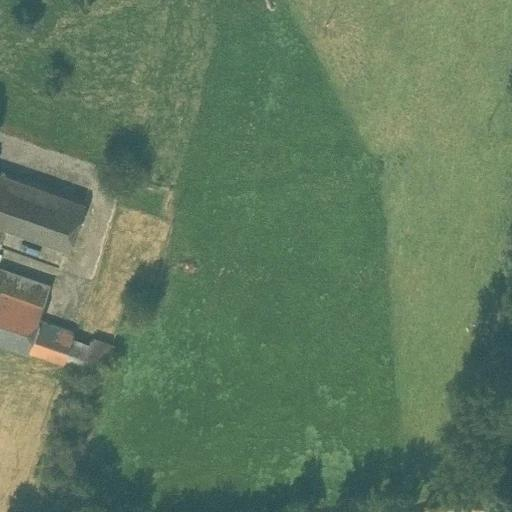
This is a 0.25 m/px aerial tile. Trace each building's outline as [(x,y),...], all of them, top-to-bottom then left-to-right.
[(86,201),(0,171),(0,222),(5,225),(70,247),(86,201)] [(51,284),(0,266),(0,286),(45,301),(51,284)] [(0,286),(0,339),(29,349),(39,319),(45,301),(0,286)] [(29,349),(65,361),(74,331),(39,319),(29,349)] [(113,344),(74,331),(65,361),(103,374),(113,344)]
